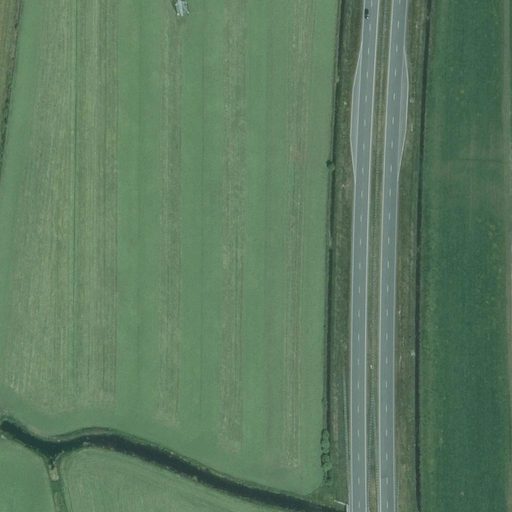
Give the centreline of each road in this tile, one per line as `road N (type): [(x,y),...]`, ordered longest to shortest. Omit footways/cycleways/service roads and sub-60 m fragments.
road 1 (trunk): [(372,0),(358,292),(359,511)]
road 2 (trunk): [(387,511),(399,0)]
